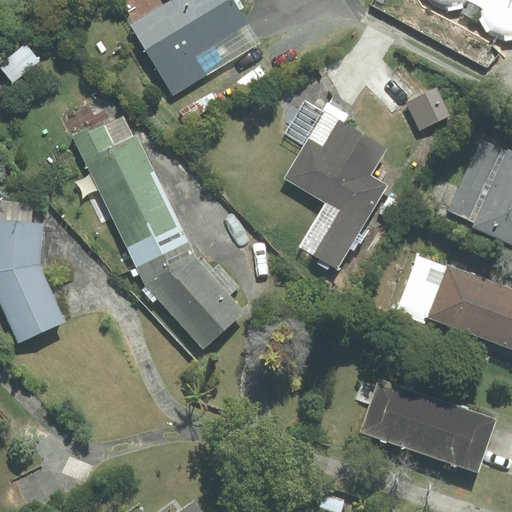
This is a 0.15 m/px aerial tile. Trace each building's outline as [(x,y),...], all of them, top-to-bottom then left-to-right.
[(0,0),(0,16),(12,28),(40,0),(0,0)] [(167,0),(129,23),(173,94),(258,43),(232,0),(167,0)] [(448,11),(455,10),(481,23),(487,32),(491,35),(496,38),(505,41),(511,39),(511,0),(427,0),(432,4),(441,9),(448,11)] [(39,61),(25,44),(0,64),(0,66),(13,82),(39,61)] [(420,130),(449,116),(437,89),(407,103),(420,130)] [(350,113),(331,102),(325,112),(306,101),(285,136),(305,147),(286,177),(327,201),(300,246),(337,268),(386,186),(369,175),(385,149),(343,124),(350,113)] [(195,259),(137,137),(114,147),(105,127),(77,140),(146,284),(203,345),(242,310),(195,259)] [(473,226),(511,243),(511,152),(480,138),(448,210),(475,222),(473,226)] [(0,220),(31,223),(33,204),(0,200),(0,220)] [(39,265),(42,224),(31,223),(0,220),(0,299),(19,341),(64,321),(39,265)] [(418,255),(396,314),(427,326),(429,319),(487,340),(506,288),(418,255)] [(511,289),(506,288),(487,340),(511,349),(511,289)] [(420,452),(439,400),(380,379),(362,432),(420,452)] [(439,400),(420,452),(478,472),(496,420),(439,400)] [(345,511),(350,501),(320,490),(314,507),(329,511),(345,511)] [(179,511),(201,511),(194,502),(179,511)]
